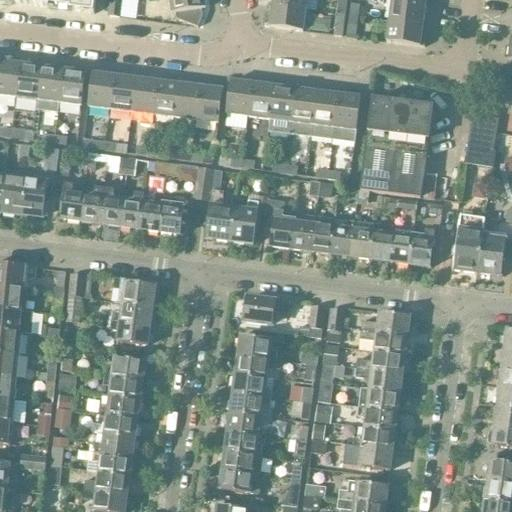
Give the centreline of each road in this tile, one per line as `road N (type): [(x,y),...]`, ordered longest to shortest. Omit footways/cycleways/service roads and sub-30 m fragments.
road 1 (residential): [(201,273),(458,306)]
road 2 (residential): [(241,47),(200,56),(0,31)]
road 3 (residential): [(201,273),(170,511)]
road 4 (residential): [(463,73),(241,47)]
road 5 (residential): [(458,306),(435,511)]
road 6 (residential): [(0,245),(201,273)]
